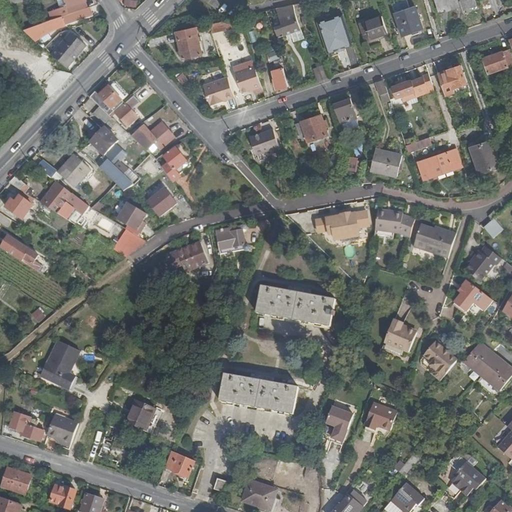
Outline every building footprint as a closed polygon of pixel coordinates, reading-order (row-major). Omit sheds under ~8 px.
[(87,2),(86,0),(57,0),(61,9),(50,13),(53,21),(64,17),(85,10),(83,4),(87,2)] [(465,9),(476,5),(474,0),(437,0),(441,13),(463,6),(465,9)] [(295,5),(278,9),(284,26),(277,29),(280,37),(302,29),(295,5)] [(404,35),(425,28),(417,6),(396,14),(404,35)] [(53,21),(25,31),(33,38),(36,41),(49,32),(66,23),(90,15),(88,9),(85,10),(64,17),(53,21)] [(343,13),(319,22),(329,53),(336,50),(339,52),(346,49),(347,47),(354,44),(343,13)] [(371,40),(388,34),(382,17),(365,22),(371,40)] [(238,18),(211,24),(213,30),(214,31),(241,24),(238,18)] [(197,27),(178,31),(184,59),(203,54),(198,33),(213,30),(211,24),(197,27)] [(53,56),(68,69),(87,46),(72,34),(53,56)] [(490,74),(511,65),(511,51),(511,49),(485,59),(490,74)] [(269,54),(272,63),(282,59),(279,50),(269,54)] [(253,90),(263,87),(255,65),(235,72),(242,91),(246,89),(252,87),(253,90)] [(319,68),(323,79),(330,77),(326,65),(319,68)] [(439,73),(446,95),(456,92),(457,95),(470,90),(462,65),(439,73)] [(277,90),(288,87),(284,68),(273,71),(275,80),(274,80),(277,90)] [(423,86),(432,83),(429,74),(407,82),(406,79),(397,82),(398,85),(393,86),(397,97),(402,96),(403,98),(416,94),(417,96),(425,93),(423,86)] [(213,104),(236,97),(230,77),(207,85),(213,104)] [(391,100),(384,79),(377,82),(384,102),(391,100)] [(111,116),(127,101),(125,99),(129,94),(119,83),(116,83),(113,86),(111,85),(101,96),(97,93),(91,99),(101,108),(111,116)] [(140,103),(134,97),(116,113),(129,128),(139,118),(132,110),(140,103)] [(342,124),(358,118),(351,99),(336,105),(342,124)] [(112,118),(111,116),(101,108),(95,114),(106,124),(112,118)] [(325,121),(323,115),(296,124),(301,138),(307,136),(309,142),(330,134),(327,128),(330,127),(327,120),(325,121)] [(86,135),(93,142),(105,129),(98,122),(94,123),(87,131),(86,135)] [(163,123),(159,127),(163,132),(168,128),(163,123)] [(151,133),(143,124),(136,128),(139,131),(137,134),(133,130),(129,134),(148,151),(150,149),(153,152),(159,147),(161,150),(175,137),(168,128),(163,132),(159,127),(151,133)] [(92,143),(106,156),(119,142),(120,141),(106,128),(105,129),(93,142),(92,143)] [(262,151),(280,144),(274,128),(257,135),(262,151)] [(407,145),(409,152),(432,144),(430,138),(407,145)] [(501,166),(508,164),(503,150),(497,152),(493,141),(471,148),(481,174),(502,167),(501,166)] [(119,142),(106,156),(125,174),(130,169),(117,157),(126,149),(119,142)] [(182,144),(159,162),(174,183),(181,177),(177,171),(193,158),(182,144)] [(371,170),(398,177),(404,155),(377,149),(371,170)] [(425,179),(463,167),(457,150),(420,163),(425,179)] [(76,188),(92,170),(76,155),(60,174),(76,188)] [(107,161),(100,168),(117,183),(125,191),(136,185),(125,174),(106,156),(104,158),(107,161)] [(348,177),(355,178),(358,158),(350,158),(348,177)] [(44,161),(39,167),(53,178),(57,172),(44,161)] [(17,176),(10,183),(25,192),(29,187),(17,176)] [(42,203),(77,226),(95,209),(93,208),(60,183),(54,190),(56,191),(42,203)] [(149,202),(162,218),(179,204),(167,188),(149,202)] [(35,199),(25,192),(22,196),(32,204),(35,199)] [(32,204),(22,196),(17,202),(13,199),(7,208),(23,220),(35,206),(32,204)] [(93,208),(95,209),(102,214),(108,207),(99,202),(93,208)] [(128,226),(141,233),(144,226),(141,224),(142,221),(146,213),(128,202),(118,219),(128,226)] [(370,222),(368,207),(352,210),(352,209),(342,211),(343,212),(337,213),(338,215),(333,216),(333,214),(317,216),(319,229),(322,228),(330,227),(330,231),(335,230),(336,236),(350,234),(350,230),(360,228),(359,224),(370,222)] [(379,208),(377,228),(402,232),(412,235),(417,217),(405,214),(405,211),(379,208)] [(495,220),(500,216),(496,212),(491,217),(494,221),(495,220)] [(504,230),(495,220),(494,221),(485,228),(485,229),(494,239),(504,230)] [(457,233),(447,229),(446,231),(437,227),(423,222),(415,245),(449,258),(457,233)] [(38,235),(42,229),(33,224),(29,230),(38,235)] [(221,250),(247,245),(243,225),(235,227),(235,231),(218,235),(221,250)] [(126,228),(139,236),(141,233),(128,226),(126,228)] [(91,235),(79,227),(72,237),(85,246),(91,235)] [(360,228),(350,230),(350,234),(351,237),(361,236),(360,228)] [(365,231),(367,239),(376,236),(373,229),(365,231)] [(9,236),(2,247),(39,271),(42,267),(42,265),(36,261),(40,255),(9,236)] [(114,250),(125,256),(134,248),(121,240),(114,250)] [(189,272),(211,262),(201,241),(172,255),(178,268),(185,265),(189,272)] [(503,260),(486,247),(482,252),(480,251),(475,258),(477,260),(468,271),(482,282),(495,265),(498,266),(503,260)] [(97,282),(102,277),(80,263),(77,269),(97,282)] [(511,266),(508,263),(502,270),(511,277),(511,266)] [(494,301),(468,281),(462,288),(466,290),(455,304),(467,313),(475,304),(485,312),(494,301)] [(337,299),(262,286),(258,314),(332,327),(333,323),(336,323),(337,311),(335,311),(337,299)] [(40,307),(35,311),(42,320),(47,316),(40,307)] [(396,320),(385,343),(409,353),(418,334),(416,332),(409,329),(407,329),(402,328),(404,323),(396,320)] [(437,341),(446,348),(447,346),(439,339),(437,341)] [(72,374),(82,352),(59,341),(42,377),(71,390),(77,377),(72,374)] [(441,382),(459,360),(446,348),(437,341),(424,355),(433,363),(431,365),(436,369),(432,374),(441,382)] [(475,368),(490,351),(481,343),(465,363),(472,368),(473,366),(475,368)] [(511,378),(511,367),(490,351),(475,368),(496,385),(494,387),(501,392),(511,378)] [(496,385),(475,368),(473,370),(494,387),(496,385)] [(221,402),(295,415),(300,388),(226,375),(221,402)] [(126,423),(147,432),(157,409),(139,401),(133,414),(131,413),(126,423)] [(376,430),(375,433),(384,436),(390,430),(397,412),(374,403),(365,426),(376,430)] [(336,438),(345,442),(355,415),(336,407),(329,424),(339,428),(336,438)] [(24,436),(43,442),(46,431),(37,428),(39,420),(16,413),(11,428),(25,432),(24,436)] [(58,439),(73,444),(80,423),(56,414),(49,436),(58,439)] [(511,459),(511,426),(510,428),(511,430),(511,434),(500,447),(511,459)] [(343,446),(345,442),(336,438),(334,442),(343,446)] [(57,442),(72,447),(73,444),(58,439),(57,442)] [(132,453),(122,450),(117,466),(127,469),(132,453)] [(191,478),(198,462),(172,451),(166,468),(191,478)] [(461,474),(454,484),(469,496),(475,488),(478,490),(487,479),(473,467),(468,463),(461,458),(457,454),(449,464),(459,473),(461,474)] [(414,455),(406,464),(411,469),(419,460),(414,455)] [(468,463),(473,467),(477,461),(471,456),(468,455),(465,455),(463,456),(461,458),(468,463)] [(406,464),(399,471),(400,472),(405,476),(411,469),(406,464)] [(26,495),(32,476),(9,469),(3,488),(26,495)] [(215,489),(225,492),(229,482),(218,479),(215,489)] [(244,502),(271,510),(278,490),(251,481),(244,502)] [(426,499),(407,483),(382,511),(401,511),(403,510),(404,511),(412,511),(418,505),(420,506),(426,499)] [(72,510),(78,491),(66,488),(66,490),(57,487),(52,502),(61,505),(60,507),(72,510)] [(360,511),(368,502),(355,491),(342,506),(341,505),(335,511),(360,511)] [(83,499),(81,504),(85,506),(82,511),(107,511),(105,511),(105,509),(103,508),(105,501),(88,495),(87,500),(83,499)] [(0,511),(21,511),(23,507),(0,498),(0,511)] [(511,511),(511,508),(504,501),(494,511),(511,511)]
